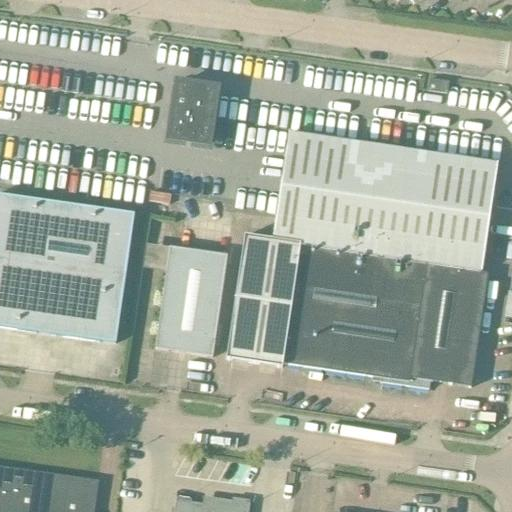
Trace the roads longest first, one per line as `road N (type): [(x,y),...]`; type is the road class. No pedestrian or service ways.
road 1 (unclassified): [(511,474),(0,398)]
road 2 (unclassified): [(511,56),(101,0)]
